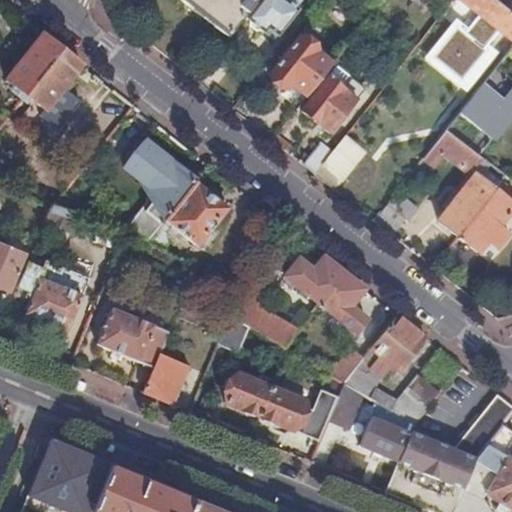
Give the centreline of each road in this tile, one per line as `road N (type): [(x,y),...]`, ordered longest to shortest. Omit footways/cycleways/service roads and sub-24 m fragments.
road 1 (tertiary): [(511,366),(71,17)]
road 2 (secondary): [(0,378),(318,511)]
